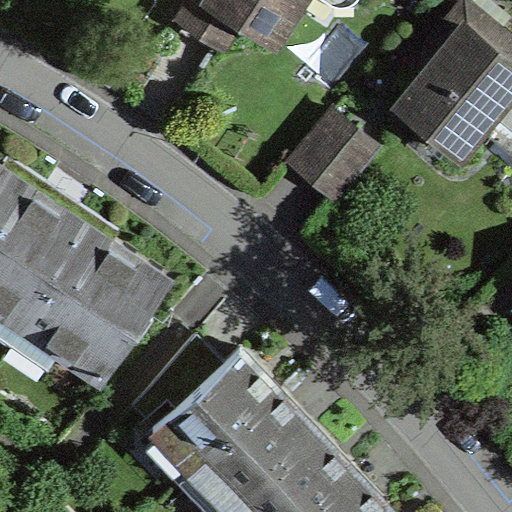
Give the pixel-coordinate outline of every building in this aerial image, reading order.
[(237,17),(271,39),(296,0),(190,0),(181,15),(194,24),(221,41),(237,17)] [(480,125),(511,156),(511,32),(502,24),(499,29),(464,1),(414,62),(426,71),(399,104),(419,120),(457,152),(480,125)] [(333,106),(291,157),(318,179),(360,128),(333,106)] [(0,215),(25,179),(0,162),(0,215)] [(0,307),(21,321),(88,222),(45,193),(25,179),(0,215),(0,307)] [(88,222),(21,321),(102,375),(132,330),(138,334),(152,313),(146,309),(168,276),(100,230),(88,222)] [(191,466),(278,383),(246,349),(240,343),(153,425),(191,466)] [(278,383),(191,466),(229,505),(316,423),(288,393),(278,383)] [(316,423),(229,505),(235,511),(300,511),(353,463),(324,432),(316,423)] [(380,511),(390,502),(362,472),(353,463),(300,511),(380,511)] [(399,511),(390,502),(380,511),(399,511)]
